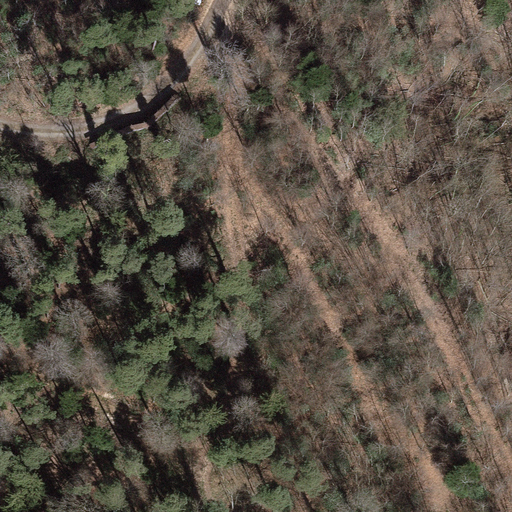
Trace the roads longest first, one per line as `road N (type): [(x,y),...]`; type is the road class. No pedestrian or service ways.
road 1 (track): [(228,0),(180,80),(102,127),(0,128)]
road 2 (track): [(214,511),(196,481),(41,360)]
